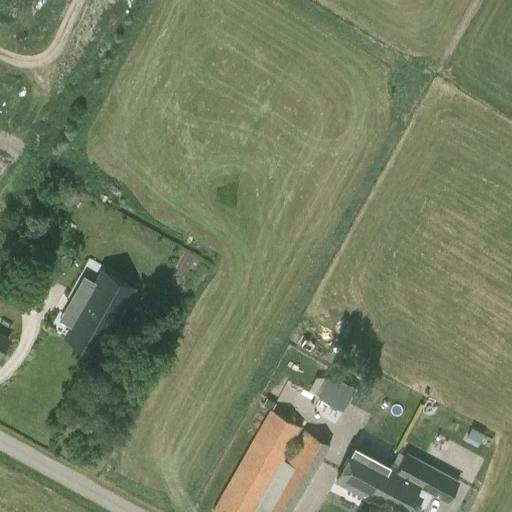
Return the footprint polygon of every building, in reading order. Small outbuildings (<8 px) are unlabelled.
[(85,301),(71,328),(100,344),(132,286),(103,270),(94,285),(86,281),(77,297),(85,301)] [(0,355),(8,339),(0,334),(0,355)] [(319,396),(345,409),(356,387),(331,374),(328,379),(324,377),(316,393),(320,395),(319,396)] [(253,511),(302,426),(270,407),(210,511),(253,511)] [(256,511),(291,511),(331,442),(305,428),(256,511)] [(399,449),(391,463),(355,444),(337,479),(398,511),(403,511),(418,485),(449,501),(460,479),(407,450),(406,453),(399,449)]
